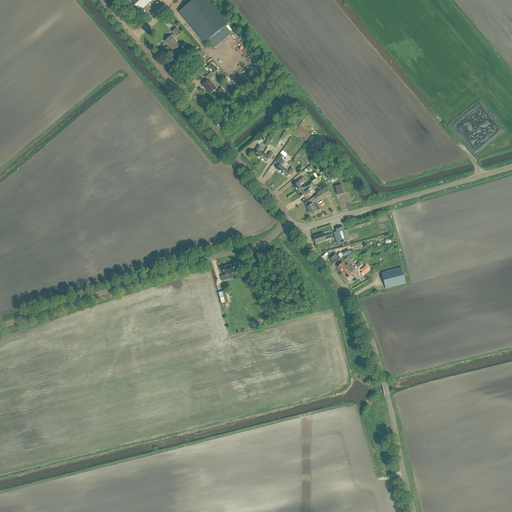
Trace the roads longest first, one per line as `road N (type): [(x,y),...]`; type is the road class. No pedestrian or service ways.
road 1 (unclassified): [(413,511),(365,321),(304,226)]
road 2 (unclassified): [(0,326),(256,246),(285,221)]
road 3 (unclassified): [(285,221),(282,207),(101,0)]
road 4 (unclassified): [(304,226),(511,167)]
